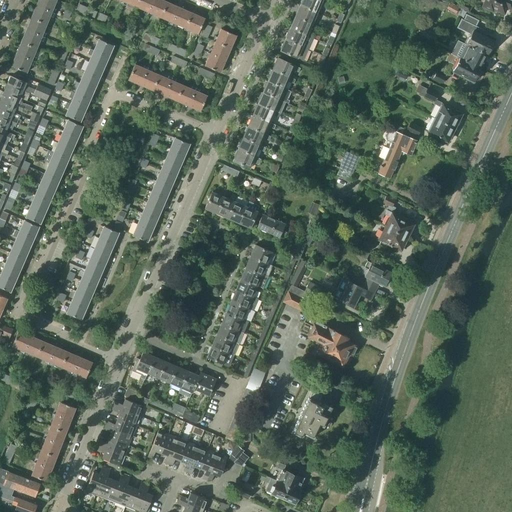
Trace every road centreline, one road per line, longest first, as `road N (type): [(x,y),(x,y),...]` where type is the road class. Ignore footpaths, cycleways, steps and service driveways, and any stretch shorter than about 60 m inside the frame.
road 1 (residential): [(116,361),(21,318),(21,301),(110,98),(119,94),(215,134)]
road 2 (secondary): [(367,482),(405,349),(496,126)]
road 3 (residential): [(116,361),(215,134)]
road 4 (residential): [(59,508),(116,361)]
